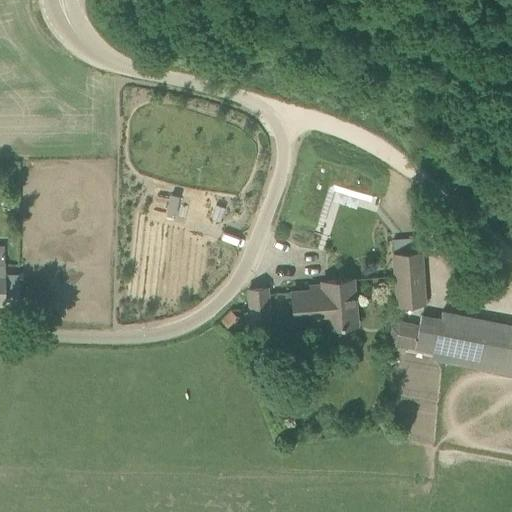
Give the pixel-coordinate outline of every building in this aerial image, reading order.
[(334,183),(369,194),(373,182),(359,177),(360,173),(315,158),(298,215),(317,222),(329,186),(334,183)] [(397,305),(424,303),(420,251),(393,253),(397,305)] [(291,291),(291,292),(294,322),(309,321),(310,326),(325,324),(325,327),(357,325),(353,278),(321,281),(322,289),(291,291)] [(270,329),(267,294),(267,287),(248,289),(250,308),(252,331),(270,329)] [(415,348),(511,366),(511,325),(442,313),(441,320),(421,316),(415,348)]
